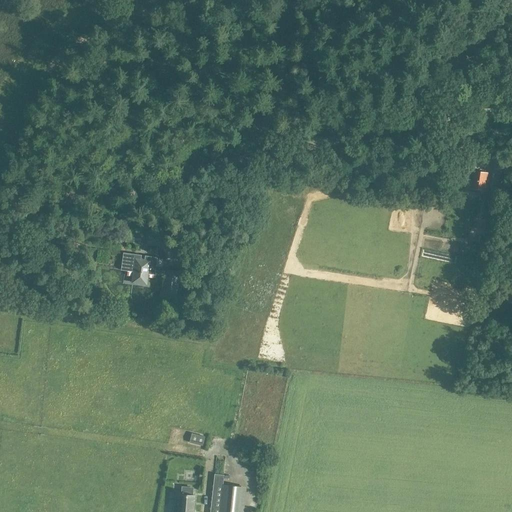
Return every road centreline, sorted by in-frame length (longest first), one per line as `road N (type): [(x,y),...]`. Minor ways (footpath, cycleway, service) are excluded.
road 1 (track): [(0,210),(511,99)]
road 2 (track): [(260,156),(295,0)]
